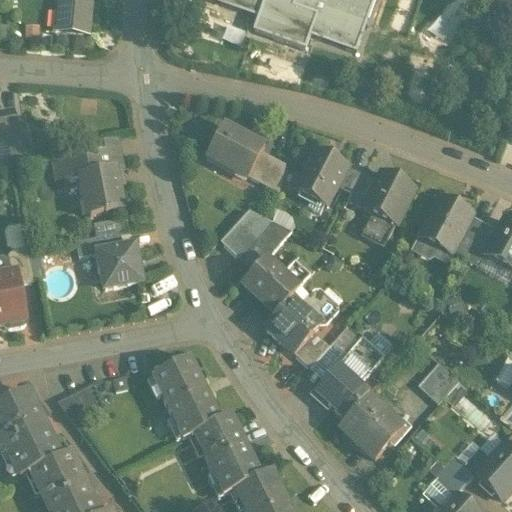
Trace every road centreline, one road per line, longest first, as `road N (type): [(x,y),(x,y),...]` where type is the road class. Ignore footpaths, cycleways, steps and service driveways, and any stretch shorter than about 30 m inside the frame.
road 1 (residential): [(511,183),(292,105),(144,78)]
road 2 (residential): [(214,328),(153,167),(144,78)]
road 3 (residential): [(361,511),(304,455),(214,328)]
road 4 (residential): [(214,328),(0,365)]
road 5 (residential): [(0,67),(144,78)]
